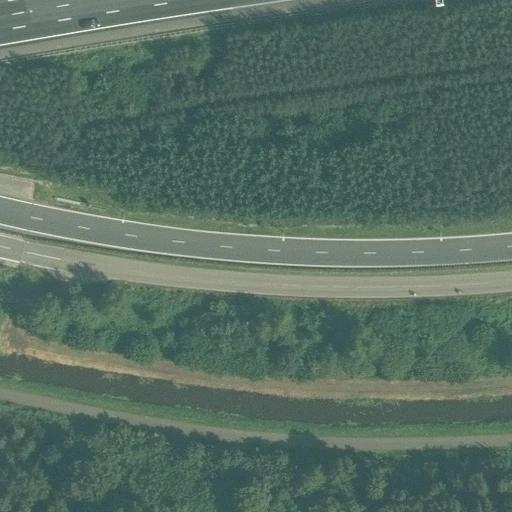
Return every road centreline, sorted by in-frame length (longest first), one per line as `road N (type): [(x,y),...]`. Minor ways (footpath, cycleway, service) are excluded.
road 1 (trunk): [(0,210),(223,247),(369,253),(511,246)]
road 2 (unclassified): [(511,280),(398,287),(233,282),(0,246)]
